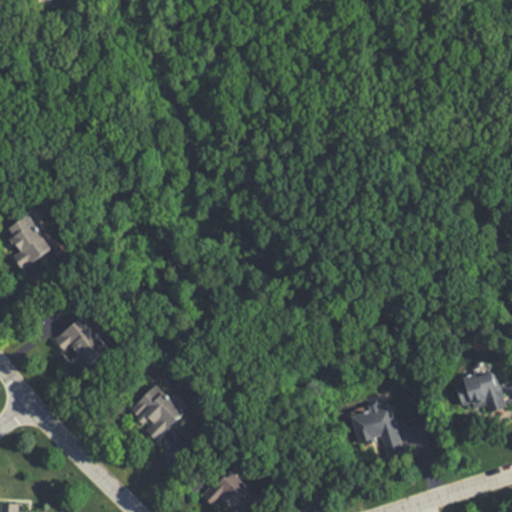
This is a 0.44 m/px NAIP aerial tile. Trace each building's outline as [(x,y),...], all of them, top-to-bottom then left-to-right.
[(14,254),(23,268),(53,250),(31,215),(8,229),(21,250),(14,254)] [(73,347),(87,367),(109,351),(85,317),(55,338),(65,353),(73,347)] [(484,405),(486,413),(505,408),(494,371),(455,381),(463,411),(484,405)] [(158,441),(186,414),(157,384),(129,412),(158,441)] [(390,403),(350,412),(357,443),(374,439),(378,457),(401,452),(390,403)] [(43,511),(19,511),(19,503),(0,503),(0,511),(43,511)]
